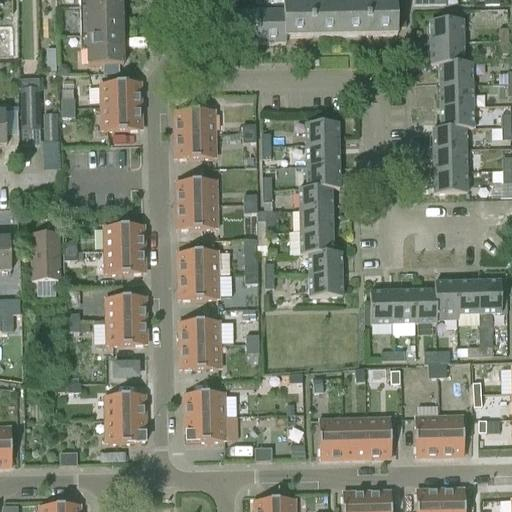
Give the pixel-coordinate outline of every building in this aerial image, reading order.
[(120,0),(78,0),(79,10),(121,9),(120,0)] [(284,41),(283,9),(265,9),(265,0),(254,1),(254,9),(245,9),(246,16),(220,16),(220,28),(226,28),(227,48),(284,47),(284,41)] [(356,0),(357,7),(339,7),(340,39),(396,38),(395,31),(404,30),(403,0),(394,0),(394,6),(376,6),(376,0),(370,0),(367,0),(356,0)] [(412,0),(412,8),(444,8),(443,0),(412,0)] [(340,39),(339,7),(283,9),(284,41),(340,39)] [(121,9),(79,10),(80,39),(122,38),(121,9)] [(13,26),(13,18),(0,17),(0,47),(13,48),(13,46),(13,35),(10,32),(10,29),(13,26)] [(429,46),(462,46),(461,23),(428,24),(429,46)] [(498,45),(507,44),(507,32),(498,32),(498,45)] [(122,67),(122,38),(80,39),(80,53),(86,53),(86,68),(122,67)] [(507,57),(507,44),(498,45),(498,57),(507,57)] [(462,66),(462,46),(429,46),(430,69),(437,68),(462,68),(462,66)] [(470,66),(462,66),(462,68),(437,68),(438,89),(471,88),(470,66)] [(59,67),(59,77),(69,77),(69,71),(64,67),(59,67)] [(139,110),(139,86),(100,87),(100,111),(125,110),(139,110)] [(471,110),(471,88),(438,89),(439,111),(471,110)] [(38,91),(19,92),(20,132),(39,131),(38,91)] [(61,112),(74,112),(74,103),(60,103),(61,112)] [(125,110),(100,111),(101,135),(140,134),(139,110),(125,110)] [(471,110),(439,111),(439,132),(464,131),(464,132),(472,132),(471,110)] [(74,112),(61,112),(61,121),(74,121),(74,112)] [(174,139),(213,138),(212,114),(173,115),(174,139)] [(42,117),(43,146),(56,145),(55,117),(42,117)] [(500,131),(509,131),(509,118),(500,118),(500,131)] [(304,149),(337,149),(337,126),(304,127),(304,149)] [(255,137),(254,128),(241,128),(242,137),(255,137)] [(464,131),(439,132),(431,132),(432,154),(464,153),(464,132),(464,131)] [(509,131),(500,131),(501,143),(510,143),(509,131)] [(255,146),(255,137),(242,137),(242,147),(255,146)] [(213,162),(213,138),(174,139),(175,163),(213,162)] [(260,150),(269,150),(269,138),(260,138),(260,150)] [(338,170),(337,149),(304,149),(305,171),(338,170)] [(270,163),(269,150),(260,150),(261,163),(270,163)] [(465,175),(464,153),(432,154),(432,176),(465,175)] [(501,174),(510,174),(510,161),(501,161),(501,174)] [(338,170),(305,171),(305,192),(330,191),(330,192),(338,192),(338,170)] [(510,174),(501,174),(501,187),(499,187),(500,201),(511,202),(510,174)] [(465,175),(432,176),(433,198),(465,197),(465,175)] [(261,194),(271,193),(270,181),(261,181),(261,194)] [(182,209),(214,209),(214,185),(175,185),(176,209),(182,209)] [(330,191),(305,192),(297,192),(298,214),(331,214),(330,192),(330,191)] [(61,220),(61,193),(60,193),(60,198),(39,199),(41,222),(62,221),(61,220)] [(271,206),(271,193),(261,194),(262,206),(271,206)] [(256,207),(255,198),(242,199),(242,208),(247,208),(256,207)] [(256,217),(256,207),(247,208),(242,208),(243,217),(256,217)] [(215,233),(214,209),(182,209),(176,209),(176,233),(215,233)] [(331,214),(298,214),(298,236),(331,235),(331,214)] [(256,237),(265,237),(264,224),(255,224),(256,237)] [(142,229),(103,230),(104,254),(131,253),(143,253),(142,229)] [(331,235),(298,236),(299,258),(307,258),(332,258),(332,256),(331,235)] [(30,285),(54,284),(59,284),(58,236),(29,237),(30,285)] [(265,249),(265,237),(256,237),(256,250),(265,249)] [(9,240),(0,240),(0,274),(10,274),(9,240)] [(243,245),(243,259),(256,258),(255,244),(243,245)] [(63,255),(76,255),(76,246),(63,246),(63,255)] [(131,253),(104,254),(104,278),(143,277),(143,256),(143,253),(131,253)] [(76,264),(76,255),(63,255),(63,264),(76,264)] [(177,280),(216,279),(216,255),(177,256),(177,280)] [(340,256),(332,256),(332,258),(307,258),(307,279),(340,278),(340,256)] [(263,280),(272,280),(272,267),(263,267),(263,280)] [(244,279),(257,278),(256,269),(243,270),(244,279)] [(257,278),(244,279),(244,288),(257,287),(257,278)] [(340,278),(307,279),(308,301),(341,300),(340,278)] [(216,279),(177,280),(178,304),(217,303),(216,279)] [(272,280),(263,280),(264,292),(273,292),(272,280)] [(477,285),(478,317),(500,317),(499,284),(477,285)] [(456,318),(456,285),(433,286),(433,294),(434,323),(435,323),(457,323),(456,318)] [(478,317),(477,285),(456,285),(456,318),(478,317)] [(413,327),(412,294),(390,295),(391,327),(413,327)] [(433,294),(412,294),(413,327),(435,326),(435,323),(434,323),(433,294)] [(391,327),(390,295),(368,295),(368,313),(369,327),(369,328),(391,327)] [(106,326),(144,325),(144,301),(105,302),(106,326)] [(243,324),(256,323),(256,313),(243,314),(243,324)] [(65,327),(78,326),(78,317),(65,318),(65,327)] [(0,318),(0,335),(13,335),(11,318),(0,318)] [(144,325),(106,326),(106,350),(145,349),(144,325)] [(179,350),(218,349),(217,325),(178,326),(179,350)] [(78,326),(65,327),(65,336),(79,335),(78,326)] [(245,348),(258,348),(258,339),(245,339),(245,348)] [(258,357),(258,348),(245,348),(245,357),(258,357)] [(218,349),(179,350),(180,374),(218,373),(218,349)] [(491,350),(478,351),(478,360),(491,360),(491,350)] [(478,360),(478,351),(466,351),(466,360),(478,360)] [(448,354),(435,355),(435,368),(448,368),(448,367),(448,354)] [(392,364),(392,355),(379,355),(380,364),(392,364)] [(392,355),(392,364),(405,364),(405,355),(392,355)] [(435,368),(435,355),(422,355),(423,369),(435,368)] [(113,379),(136,379),(136,366),(113,367),(113,379)] [(435,369),(436,382),(445,382),(445,368),(435,369)] [(436,382),(435,369),(426,369),(427,382),(436,382)] [(354,386),(364,385),(362,372),(353,373),(354,386)] [(398,388),(398,375),(388,375),(388,388),(398,388)] [(288,377),(288,387),(301,387),(301,377),(288,377)] [(322,396),(321,383),(312,384),(313,397),(322,396)] [(67,387),(67,396),(80,396),(80,387),(67,387)] [(480,399),(479,387),(471,387),(472,399),(480,399)] [(184,422),(223,421),(222,397),(183,398),(184,422)] [(105,424),(143,423),(143,399),(104,400),(105,424)] [(480,411),(480,399),(472,399),(472,411),(480,411)] [(284,419),(292,419),(293,409),(284,409),(284,419)] [(286,428),(286,419),(275,420),(275,429),(286,428)] [(223,445),(223,421),(184,422),(185,446),(223,445)] [(461,421),(437,422),(438,460),(462,460),(461,421)] [(438,460),(437,422),(413,422),(414,461),(438,460)] [(144,447),(143,423),(105,424),(105,447),(144,447)] [(366,462),(365,423),(342,424),(343,463),(366,462)] [(389,423),(365,423),(366,462),(390,462),(389,423)] [(343,463),(342,424),(318,425),(319,463),(343,463)] [(485,425),(477,425),(477,437),(485,437),(485,425)] [(0,471),(10,471),(9,432),(0,432),(0,471)] [(290,450),(290,462),(302,462),(302,450),(290,450)] [(270,452),(254,452),(254,465),(270,464),(270,452)] [(76,469),(75,457),(59,457),(59,469),(76,469)] [(486,490),(487,507),(510,506),(510,490),(486,490)] [(462,511),(463,493),(439,494),(439,511),(462,511)] [(439,511),(439,494),(415,495),(415,511),(439,511)] [(365,511),(365,496),(341,497),(341,511),(365,511)] [(389,511),(389,496),(365,496),(365,511),(389,511)] [(253,511),(292,511),(293,503),(254,504),(253,511)]
